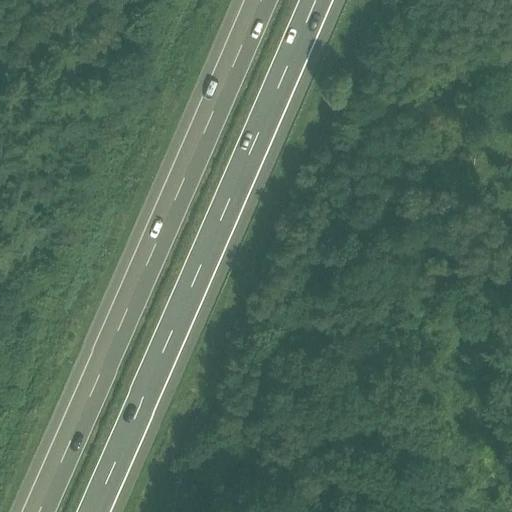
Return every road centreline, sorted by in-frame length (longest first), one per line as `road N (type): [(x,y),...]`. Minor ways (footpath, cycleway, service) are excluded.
road 1 (motorway): [(100,511),(320,0)]
road 2 (motorway): [(246,0),(26,511)]
